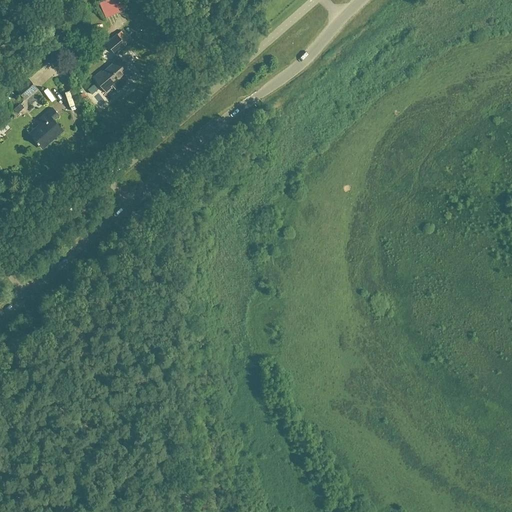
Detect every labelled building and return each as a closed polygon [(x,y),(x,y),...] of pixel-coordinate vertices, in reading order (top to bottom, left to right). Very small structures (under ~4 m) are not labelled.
[(106,18),(113,26),(117,22),(110,14),(106,18)] [(126,46),(117,34),(105,44),(115,55),(126,46)] [(113,64),(103,72),(103,73),(102,72),(94,78),(106,93),(114,87),(113,85),(124,76),(125,77),(131,72),(118,57),(112,62),(113,64)] [(29,80),(17,90),(25,100),(37,89),(29,80)] [(31,135),(42,148),(54,137),(55,138),(63,131),(54,121),(59,116),(52,109),(37,122),(41,127),(31,135)]
